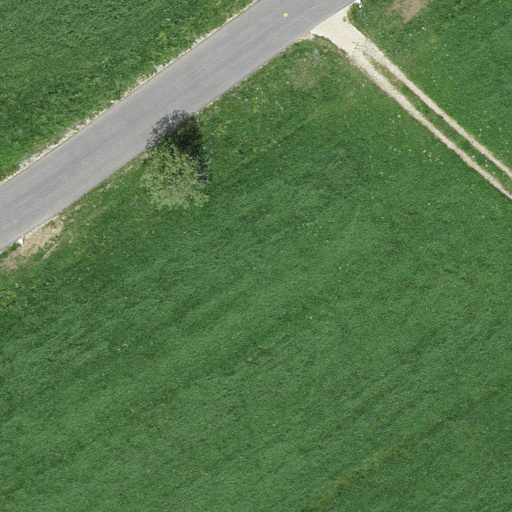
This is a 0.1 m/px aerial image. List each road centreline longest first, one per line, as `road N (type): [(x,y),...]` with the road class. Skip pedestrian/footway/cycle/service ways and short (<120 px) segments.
road 1 (tertiary): [(0,210),(301,0)]
road 2 (track): [(309,0),(511,186)]
